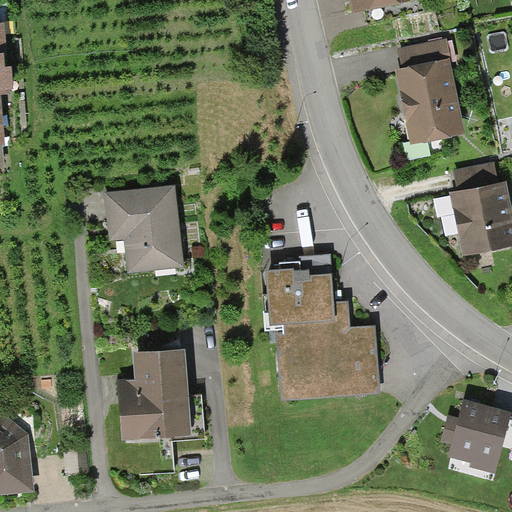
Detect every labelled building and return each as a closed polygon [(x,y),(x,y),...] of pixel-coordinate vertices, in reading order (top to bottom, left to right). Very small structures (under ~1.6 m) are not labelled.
[(352,0),(356,15),(426,0),(352,0)] [(0,171),(8,171),(4,100),(15,99),(12,69),(8,70),(5,26),(0,26),(0,171)] [(443,62),(391,72),(406,146),(458,135),(443,62)] [(481,187),(454,191),(463,254),(511,246),(511,208),(508,183),(481,187)] [(175,190),(112,197),(120,278),(184,271),(175,190)] [(336,268),(274,272),(283,396),(379,389),(374,329),(355,330),(353,311),(339,312),(336,268)] [(189,349),(139,352),(143,433),(194,430),(189,349)] [(511,415),(511,414),(464,401),(459,419),(449,416),(442,442),(451,444),(447,458),(470,464),(469,468),(496,475),(511,415)] [(33,437),(0,411),(0,495),(37,493),(33,437)]
